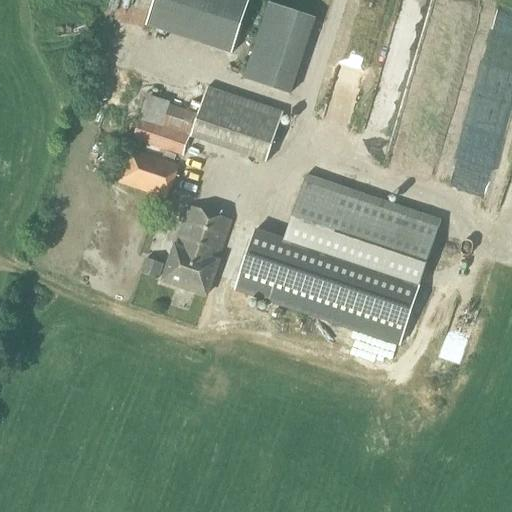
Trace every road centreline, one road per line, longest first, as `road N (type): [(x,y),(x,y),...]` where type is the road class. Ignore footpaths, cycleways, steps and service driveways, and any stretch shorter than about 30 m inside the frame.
road 1 (track): [(350,511),(382,412),(0,262)]
road 2 (track): [(213,347),(233,246),(301,130),(338,0)]
